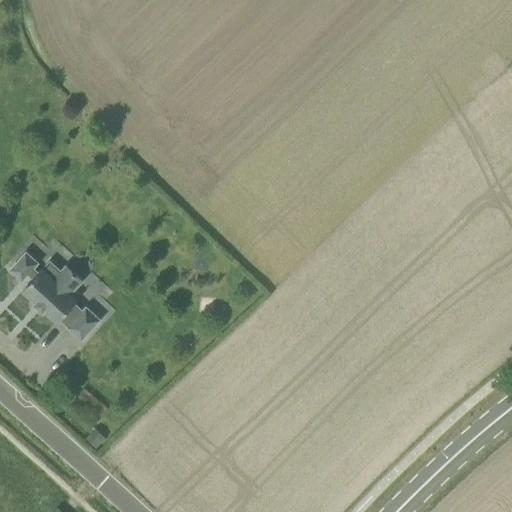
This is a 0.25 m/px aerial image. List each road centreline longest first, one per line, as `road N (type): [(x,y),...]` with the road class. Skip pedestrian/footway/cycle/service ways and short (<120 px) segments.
road 1 (unclassified): [(129,511),(0,394)]
road 2 (secondary): [(399,511),(511,409)]
